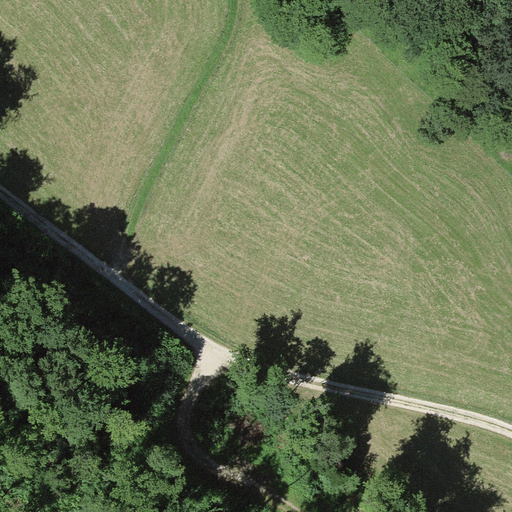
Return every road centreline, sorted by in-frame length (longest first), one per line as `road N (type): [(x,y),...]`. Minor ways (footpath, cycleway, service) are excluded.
road 1 (track): [(0,189),(245,371),(511,433)]
road 2 (track): [(119,277),(163,146),(228,0)]
road 3 (track): [(305,511),(202,461),(189,443),(185,415),(211,350)]
